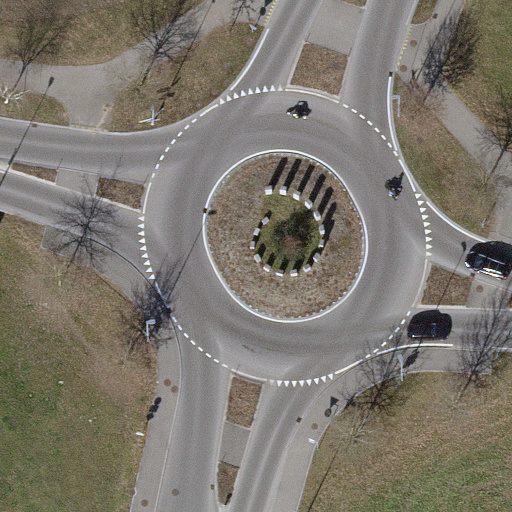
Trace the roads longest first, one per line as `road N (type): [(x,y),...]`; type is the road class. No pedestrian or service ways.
road 1 (secondary): [(392,275),(399,245),(394,206),(367,159),(306,126)]
road 2 (tertiary): [(0,166),(175,206)]
road 3 (secondary): [(175,206),(172,250),(185,293),(214,327),(254,347)]
road 4 (secondary): [(254,347),(298,350),(342,336),(374,309),(392,275)]
road 5 (tertiary): [(219,511),(254,347)]
road 6 (secondary): [(306,126),(273,124),(212,150),(175,206)]
road 7 (secondary): [(349,0),(306,126)]
road 8 (secondary): [(392,275),(511,301)]
